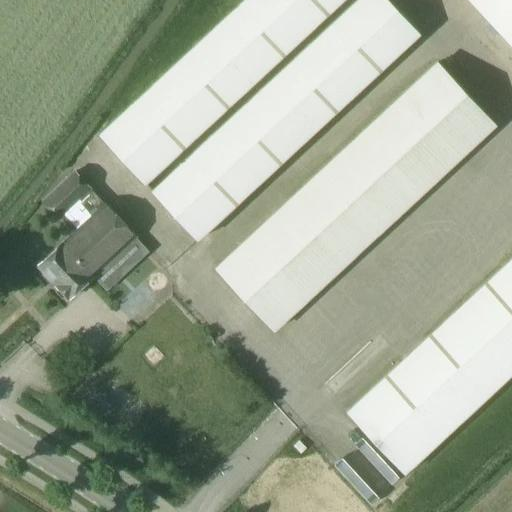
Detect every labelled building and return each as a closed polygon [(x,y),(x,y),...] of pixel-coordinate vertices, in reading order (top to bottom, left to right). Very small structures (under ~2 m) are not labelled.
[(252,0),(103,137),(140,178),(332,0),(252,0)] [(370,0),(158,197),(196,238),(413,36),(380,0),(370,0)] [(511,0),(468,0),(511,47),(511,0)] [(495,127),(439,65),(215,268),(271,330),(495,127)] [(105,206),(75,172),(42,201),(59,220),(62,217),(75,232),(36,266),(68,300),(94,276),(135,237),(107,205),(105,206)] [(511,259),(347,412),(404,473),(511,372),(511,259)] [(108,418),(118,402),(96,390),(87,405),(108,418)]
